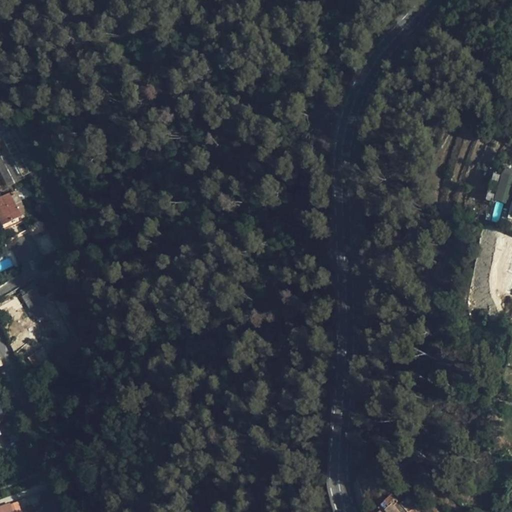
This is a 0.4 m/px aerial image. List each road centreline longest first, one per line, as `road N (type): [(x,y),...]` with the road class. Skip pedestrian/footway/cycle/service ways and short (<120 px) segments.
road 1 (tertiary): [(439,0),(369,90),(351,152),(353,326),(343,476),(351,511)]
road 2 (residential): [(50,511),(59,475),(0,351)]
